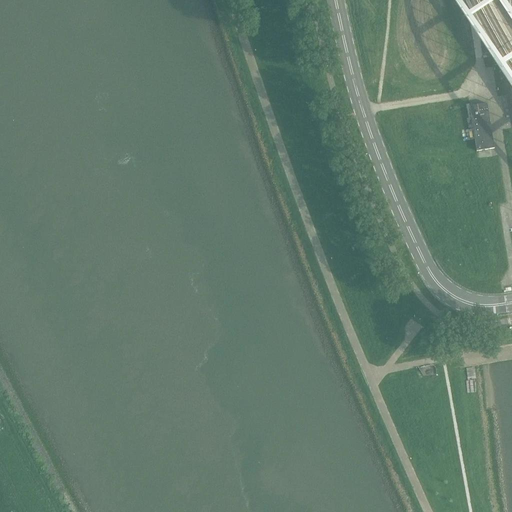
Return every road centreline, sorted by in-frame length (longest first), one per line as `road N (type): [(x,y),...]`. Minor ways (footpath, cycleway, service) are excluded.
road 1 (unclassified): [(427,511),(294,190),(231,0)]
road 2 (secondary): [(511,303),(459,300),(428,270),(364,112),(336,0)]
